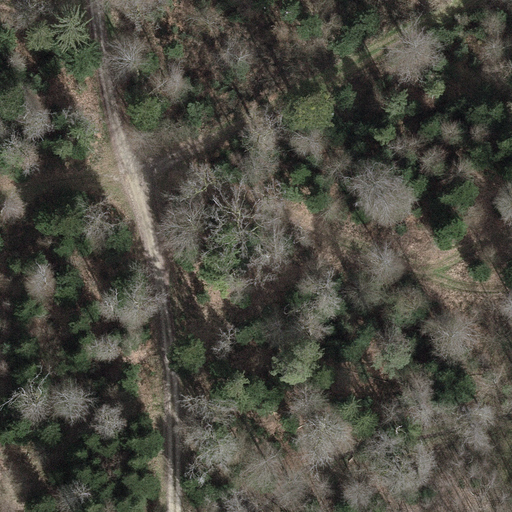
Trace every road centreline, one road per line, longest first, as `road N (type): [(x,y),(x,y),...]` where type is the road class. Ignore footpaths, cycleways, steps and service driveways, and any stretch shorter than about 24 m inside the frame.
road 1 (track): [(175,511),(170,338),(94,0)]
road 2 (track): [(0,184),(126,166),(195,145),(458,0)]
